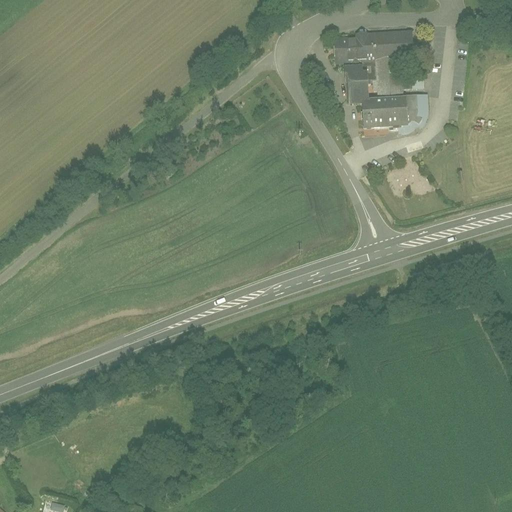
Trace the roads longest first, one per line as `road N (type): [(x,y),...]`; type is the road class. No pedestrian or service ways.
road 1 (primary): [(373,256),(0,397)]
road 2 (track): [(288,44),(0,279)]
road 3 (unclassified): [(288,44),(288,63),(342,168)]
road 4 (primary): [(511,216),(390,251)]
